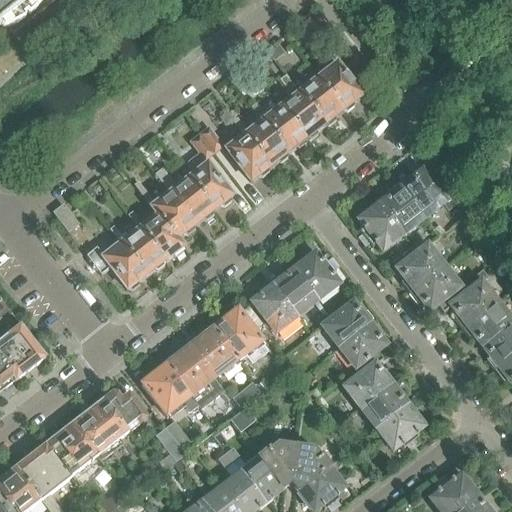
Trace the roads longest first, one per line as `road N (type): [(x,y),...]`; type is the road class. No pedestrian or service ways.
road 1 (residential): [(8,220),(291,0)]
road 2 (residential): [(305,202),(479,424)]
road 3 (residential): [(305,202),(511,42)]
road 4 (residential): [(108,354),(305,202)]
road 5 (residential): [(108,354),(8,220)]
road 6 (residential): [(366,511),(479,424)]
road 7 (residential): [(0,437),(108,354)]
